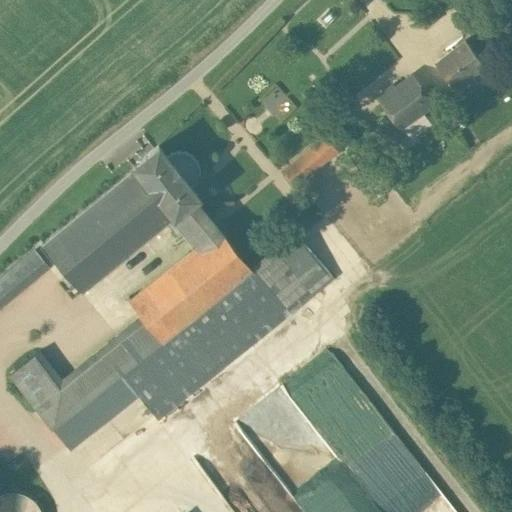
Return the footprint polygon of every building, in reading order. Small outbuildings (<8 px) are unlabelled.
[(465,41),(435,64),(455,90),(469,80),(467,77),(483,65),(465,41)] [(412,76),(395,89),(390,89),(384,94),(383,98),(380,100),(400,128),(432,104),(412,76)] [(371,101),(359,111),(365,119),(378,109),(371,101)] [(355,113),(339,127),(346,136),(362,122),(355,113)] [(326,137),(283,172),(295,186),(338,151),(326,137)] [(172,152),(166,156),(158,145),(132,166),(134,168),(174,215),(195,200),(199,197),(190,185),(195,180),(198,174),(199,167),(197,160),(192,154),(186,151),(179,150),(172,152)] [(134,168),(41,243),(81,291),(167,221),(174,215),(134,168)] [(217,227),(195,200),(174,215),(167,221),(178,234),(183,230),(195,245),(217,227)] [(195,245),(128,299),(141,315),(117,334),(137,360),(251,269),(250,268),(217,227),(195,245)] [(334,278),(295,231),(251,267),(290,314),(334,278)] [(35,248),(0,276),(0,305),(49,266),(35,248)] [(137,360),(120,374),(135,393),(158,420),(290,314),(251,267),(250,268),(251,269),(137,360)] [(265,383),(309,351),(290,325),(270,340),(271,342),(248,359),(265,383)] [(62,378),(49,389),(69,414),(120,374),(137,360),(117,334),(62,378)] [(460,511),(329,345),(234,422),(303,511),(460,511)] [(40,349),(9,373),(31,402),(49,389),(62,378),(40,349)] [(120,374),(81,405),(96,424),(135,393),(120,374)] [(49,389),(31,402),(52,427),(53,427),(69,414),(49,389)] [(69,414),(53,427),(69,446),(96,424),(81,405),(69,414)] [(303,511),(234,422),(201,449),(250,511),(303,511)] [(39,511),(40,510),(33,501),(23,494),(11,492),(0,494),(0,511),(39,511)]
